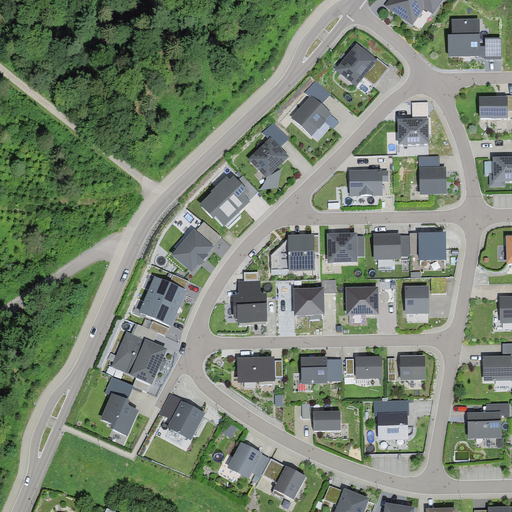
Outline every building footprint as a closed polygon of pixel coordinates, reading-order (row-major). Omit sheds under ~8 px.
[(394,0),(389,8),(413,24),(424,7),(434,13),(442,0),(394,0)] [(476,55),(476,46),(475,19),(447,19),(447,36),(443,36),(444,56),(476,55)] [(476,46),(476,55),(481,55),(481,58),(497,58),(496,37),(480,38),(480,45),(476,46)] [(366,77),(378,62),(357,45),(336,71),(357,88),(366,77)] [(378,62),(366,77),(377,86),(389,70),(378,62)] [(317,81),(307,92),(315,99),(320,105),(330,93),(317,81)] [(503,96),(503,109),(511,109),(511,94),(503,94),(503,96)] [(503,96),(474,96),(475,118),(503,118),(503,109),(503,96)] [(315,99),(296,120),(312,134),(318,127),(320,129),(326,123),(324,121),(331,114),(320,105),(315,99)] [(427,121),(400,123),(401,144),(428,143),(427,121)] [(273,141),(282,151),(291,143),(276,125),(264,136),(271,143),(273,141)] [(250,161),(269,181),(292,161),(282,151),(273,141),(271,143),(250,161)] [(485,172),(485,185),(500,185),(500,181),(511,180),(511,156),(488,157),(488,172),(485,172)] [(415,167),(415,195),(441,195),(441,166),(415,167)] [(344,170),(345,195),(378,194),(378,181),(383,180),(383,170),(377,170),(377,169),(344,170)] [(248,202),(231,182),(207,203),(224,223),(248,202)] [(204,224),(201,229),(219,242),(223,237),(204,224)] [(200,227),(197,231),(215,247),(218,243),(200,227)] [(174,256),(191,271),(211,248),(194,233),(174,256)] [(368,234),(369,259),(396,258),(395,233),(368,234)] [(325,235),(325,261),(351,261),(351,255),(351,236),(351,235),(325,235)] [(445,235),(420,235),(421,260),(446,260),(445,235)] [(351,236),(351,255),(360,255),(359,236),(351,236)] [(511,237),(502,238),(502,263),(511,263),(511,237)] [(310,239),(285,240),(286,268),(312,267),(310,239)] [(441,276),(427,276),(427,293),(441,293),(441,276)] [(156,280),(142,312),(170,324),(184,292),(156,280)] [(228,295),(228,323),(262,323),(262,294),(257,294),(257,281),(234,281),(234,295),(228,295)] [(400,285),(400,314),(424,313),(424,285),(400,285)] [(290,291),(291,315),(318,314),(318,290),(290,291)] [(376,290),(348,291),(349,313),(377,312),(376,290)] [(495,296),(495,323),(511,322),(511,295),(510,295),(495,296)] [(128,334),(148,342),(153,331),(133,323),(128,334)] [(121,331),(107,366),(147,383),(154,368),(157,369),(162,359),(158,358),(162,348),(148,342),(128,334),(121,331)] [(511,342),(498,343),(498,358),(508,357),(511,357),(511,342)] [(350,356),(351,378),(378,378),(377,355),(350,356)] [(275,356),(238,357),(239,382),(275,381),(275,356)] [(322,356),(297,357),(298,383),(323,382),(323,380),(322,359),(322,356)] [(395,357),(395,379),(421,379),(420,356),(395,357)] [(498,358),(479,358),(479,378),(508,378),(508,357),(498,358)] [(338,358),(322,359),(323,380),(338,379),(338,358)] [(108,392),(123,398),(129,385),(108,376),(102,389),(108,392)] [(105,427),(123,435),(135,408),(125,403),(127,400),(123,398),(108,392),(96,419),(106,423),(105,427)] [(161,415),(174,422),(185,403),(171,396),(161,415)] [(373,414),(389,413),(388,401),(370,401),(370,414),(373,414)] [(305,402),(297,402),(298,418),(305,417),(305,402)] [(169,430),(192,443),(207,416),(185,403),(174,422),(169,430)] [(481,404),(482,412),(497,411),(497,415),(505,415),(505,403),(481,404)] [(309,411),(309,430),(337,430),(337,411),(309,411)] [(462,412),(463,437),(497,437),(497,415),(497,411),(482,412),(462,412)] [(389,413),(373,414),(374,440),(403,439),(403,413),(389,413)] [(257,453),(236,442),(223,466),(245,477),(247,472),(257,453)] [(257,453),(247,472),(255,476),(257,473),(265,457),(257,453)] [(257,473),(273,481),(281,465),(265,457),(257,473)] [(273,481),(269,489),(289,499),(301,476),(281,465),(273,481)] [(320,499),(334,504),(339,490),(325,485),(320,499)] [(330,511),(357,511),(363,498),(339,490),(334,504),(330,511)]
